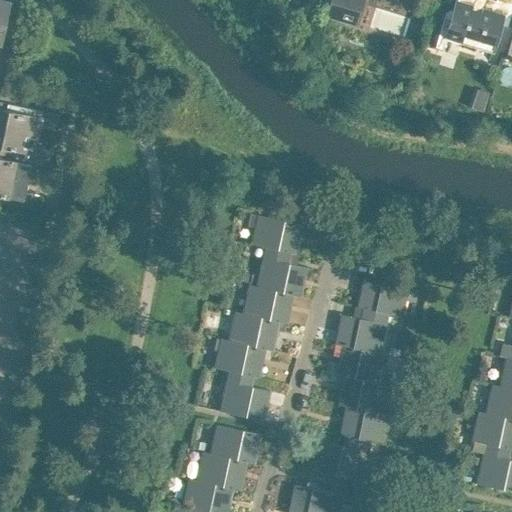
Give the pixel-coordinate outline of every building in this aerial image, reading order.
[(0,0),(0,45),(1,45),(10,1),(9,1),(9,0),(0,0)] [(331,0),(327,15),(364,26),(365,25),(356,22),(362,0),(413,0),(412,5),(414,5),(415,0),(331,0)] [(511,7),(511,0),(495,0),(495,3),(486,0),(456,0),(453,12),(446,10),(435,48),(443,50),(447,37),(492,50),(500,25),(507,27),(511,7)] [(57,129),(60,115),(7,104),(6,111),(4,110),(5,104),(0,102),(0,129),(36,137),(39,125),(57,129)] [(34,146),(36,137),(0,129),(0,153),(50,163),(53,150),(34,146)] [(47,176),(50,163),(0,153),(0,177),(26,183),(28,172),(47,176)] [(24,193),(26,183),(0,177),(0,201),(40,210),(43,197),(24,193)] [(295,254),(299,236),(301,224),(258,214),(251,244),(265,247),(264,253),(288,258),(289,253),(295,254)] [(300,297),(304,280),(307,267),(287,263),(288,258),(264,253),(257,286),(256,287),(292,295),(300,297)] [(401,316),(407,287),(364,277),(357,307),(363,308),(362,313),(386,319),(387,313),(401,316)] [(286,324),(290,306),(292,295),(256,287),(257,286),(249,284),(249,286),(244,285),(241,296),(246,297),(243,313),(242,314),(278,322),(286,324)] [(272,351),(275,337),(278,322),(242,314),(243,313),(235,311),(229,340),(228,341),(264,349),(272,351)] [(379,354),(379,352),(386,319),(362,313),(360,319),(341,314),(335,344),(343,346),(379,354)] [(258,378),(262,360),(264,349),(228,341),(229,340),(221,338),(214,368),(228,371),(227,376),(252,382),(253,376),(258,378)] [(380,384),(380,383),(387,354),(379,352),(379,354),(343,346),(337,374),(344,376),(380,384)] [(511,358),(506,357),(500,386),(500,387),(511,389),(511,358)] [(263,420),(267,404),(270,391),(251,387),(252,382),(227,376),(219,411),(263,420)] [(382,414),(382,413),(388,384),(380,383),(380,384),(344,376),(338,404),(346,406),(382,414)] [(511,389),(500,387),(500,386),(492,384),(486,413),(486,414),(511,419),(511,389)] [(384,444),(390,415),(382,413),(382,414),(346,406),(340,435),(345,436),(344,441),(369,446),(370,441),(384,444)] [(511,449),(511,419),(486,414),(486,413),(478,411),(472,441),(485,444),(484,449),(509,454),(510,449),(511,449)] [(254,464),(258,446),(260,434),(217,425),(210,453),(210,454),(246,462),(254,464)] [(361,481),(369,446),(344,441),(343,446),(324,442),(318,472),(361,481)] [(511,491),(511,460),(508,459),(509,454),(484,449),(477,484),(511,491)] [(240,491),(244,473),(246,462),(210,454),(210,453),(203,451),(196,480),(196,481),(232,489),(240,491)] [(227,511),(230,500),(232,489),(196,481),(196,480),(189,478),(182,507),(182,508),(201,511),(227,511)] [(334,511),(338,494),(294,485),(288,511),(334,511)]
